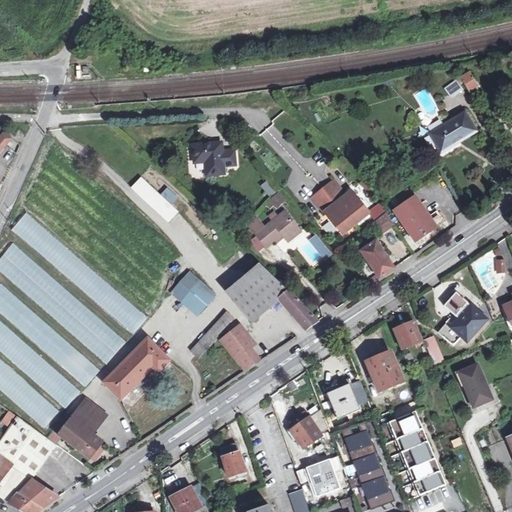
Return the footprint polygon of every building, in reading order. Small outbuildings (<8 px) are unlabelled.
[(469,72),(461,77),(472,97),(479,93),(477,89),(479,88),(469,72)] [(452,99),(463,91),(456,81),(445,89),(452,99)] [(430,134),(440,151),(459,139),(460,141),(477,132),(465,112),(430,134)] [(0,150),(5,144),(11,137),(3,131),(0,134),(0,150)] [(225,175),(224,164),(227,164),(228,165),(236,165),(235,150),(223,151),(222,142),(192,145),(193,163),(205,162),(206,176),(225,175)] [(269,150),(260,157),(271,170),(280,162),(269,150)] [(141,177),(133,186),(170,221),(178,211),(141,177)] [(268,198),(275,194),(269,181),(261,185),(268,198)] [(369,214),(351,192),(346,197),(334,181),(313,197),(342,235),(369,214)] [(275,209),(287,203),(281,193),(269,200),(275,209)] [(414,198),(396,210),(417,241),(445,223),(438,211),(428,218),(414,198)] [(393,223),(399,220),(394,210),(388,213),(393,223)] [(282,234),(285,238),(288,241),(301,231),(285,211),(256,235),(266,247),(274,241),(282,234)] [(27,214),(12,230),(133,335),(147,319),(27,214)] [(373,223),(381,235),(395,225),(386,214),(373,223)] [(282,234),(274,241),(277,244),(285,238),(282,234)] [(409,235),(405,238),(414,249),(418,247),(409,235)] [(362,253),(377,274),(380,278),(394,268),(375,242),(362,253)] [(0,259),(0,272),(108,365),(127,342),(13,244),(0,259)] [(497,261),(497,274),(505,274),(504,260),(497,261)] [(258,264),(246,275),(251,280),(271,304),(277,299),(271,292),(281,284),(258,264)] [(189,274),(174,290),(199,313),(205,306),(207,307),(215,298),(189,274)] [(377,274),(364,283),(367,287),(380,278),(377,274)] [(246,275),(235,285),(239,290),(251,280),(246,275)] [(271,304),(251,280),(239,290),(235,285),(226,292),(237,304),(244,297),(259,314),(271,304)] [(1,284),(0,284),(0,312),(85,388),(100,371),(1,284)] [(319,320),(281,284),(271,292),(277,299),(278,298),(306,329),(319,320)] [(451,329),(467,343),(487,321),(455,294),(443,307),(458,321),(451,329)] [(244,297),(237,304),(239,306),(251,321),(259,314),(244,297)] [(191,352),(197,358),(200,355),(234,319),(230,316),(227,313),(191,352)] [(0,350),(66,410),(81,393),(0,320),(0,350)] [(418,343),(421,342),(414,322),(393,331),(401,350),(418,343)] [(241,324),(220,341),(244,371),(255,363),(246,352),(256,344),(241,324)] [(426,339),(432,366),(443,363),(437,336),(426,339)] [(148,341),(105,383),(120,398),(153,367),(158,371),(168,361),(148,341)] [(390,353),(367,363),(379,393),(403,383),(390,353)] [(411,354),(404,357),(408,366),(415,364),(411,354)] [(0,389),(45,429),(60,412),(0,359),(0,389)] [(458,374),(473,409),(493,401),(478,365),(458,374)] [(327,395),(336,416),(360,405),(352,385),(327,395)] [(86,399),(71,418),(92,434),(107,414),(86,399)] [(37,430),(11,411),(3,422),(10,427),(0,441),(0,495),(10,503),(25,511),(36,511),(58,497),(31,480),(57,445),(52,441),(45,436),(41,433),(37,430)] [(418,414),(390,425),(419,499),(447,488),(418,414)] [(290,433),(303,451),(322,438),(309,419),(290,433)] [(354,437),(351,428),(342,432),(372,511),(395,502),(366,424),(360,427),(363,434),(354,437)] [(51,429),(48,433),(45,436),(52,441),(58,434),(55,431),(51,429)] [(219,449),(228,478),(245,473),(236,444),(219,449)] [(104,448),(100,445),(90,456),(94,459),(104,448)] [(303,490),(310,510),(319,507),(312,487),(303,490)] [(171,498),(178,511),(192,511),(202,507),(191,488),(171,498)] [(289,495),(294,511),(310,511),(303,491),(289,495)] [(340,502),(342,511),(355,505),(352,497),(340,502)]
